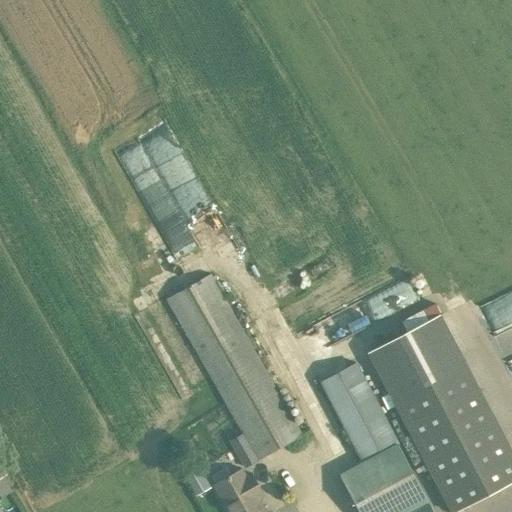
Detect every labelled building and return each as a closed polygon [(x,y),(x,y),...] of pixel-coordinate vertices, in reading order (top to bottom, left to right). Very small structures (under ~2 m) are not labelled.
[(124,156),(159,232),(179,223),(145,146),(124,156)] [(245,467),(303,434),(211,273),(167,298),(242,432),(230,440),(245,467)] [(434,305),(422,311),(428,322),(440,316),(434,305)] [(511,452),(440,317),(369,355),(453,511),(511,481),(511,452)] [(401,322),(370,336),(374,345),(405,331),(401,322)] [(309,350),(336,343),(331,323),(303,331),(309,350)] [(356,362),(318,381),(359,459),(397,439),(356,362)] [(398,443),(340,474),(359,511),(410,511),(429,502),(398,443)] [(231,474),(227,465),(211,475),(215,483),(212,484),(227,511),(268,511),(243,467),(231,474)] [(185,475),(196,496),(211,487),(200,466),(185,475)] [(0,467),(0,499),(14,491),(0,467)] [(434,511),(429,502),(410,511),(434,511)]
